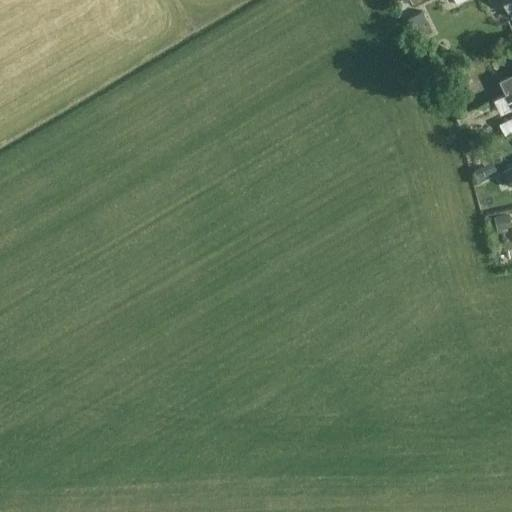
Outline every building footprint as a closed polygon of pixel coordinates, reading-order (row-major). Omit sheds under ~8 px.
[(511,0),(502,0),(508,12),(511,9),(511,0)] [(505,94),(511,90),(511,73),(498,80),(505,94)] [(457,90),(477,84),(474,74),(454,80),(457,90)] [(480,105),(463,114),(467,123),(485,115),(480,105)] [(504,134),(511,130),(511,117),(499,123),(504,134)] [(479,182),(497,173),(494,165),(475,174),(479,182)]
